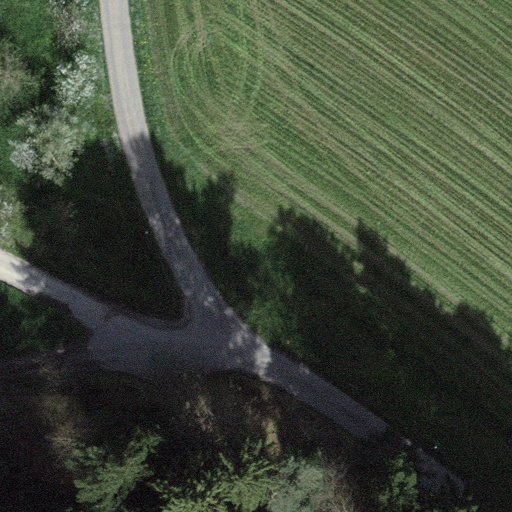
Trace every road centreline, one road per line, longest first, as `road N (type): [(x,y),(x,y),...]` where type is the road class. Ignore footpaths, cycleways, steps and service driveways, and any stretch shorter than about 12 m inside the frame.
road 1 (unclassified): [(113,0),(143,172),(219,320),(258,358),(477,511)]
road 2 (track): [(133,335),(93,358),(0,368)]
